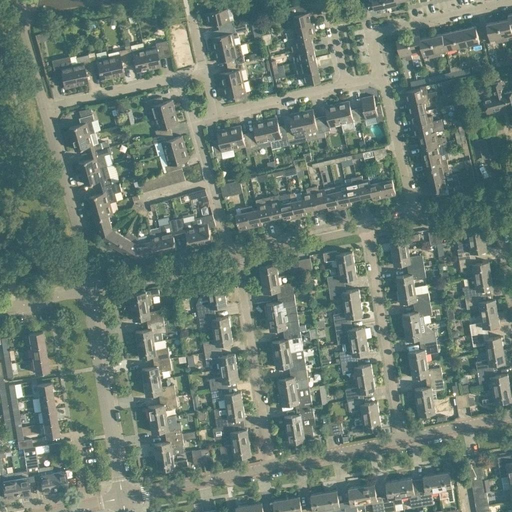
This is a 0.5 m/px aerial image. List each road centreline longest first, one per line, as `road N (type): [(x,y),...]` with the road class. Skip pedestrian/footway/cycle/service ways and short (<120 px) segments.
road 1 (residential): [(400,438),(368,229)]
road 2 (residential): [(266,467),(230,261)]
road 3 (residential): [(121,497),(90,291)]
road 4 (residential): [(90,291),(44,107)]
road 5 (residential): [(380,75),(375,35),(508,0)]
road 6 (residential): [(121,497),(266,467)]
road 7 (residential): [(419,216),(380,75)]
road 8 (residential): [(230,261),(192,120)]
road 9 (residential): [(90,291),(230,261)]
road 10 (residential): [(230,261),(368,229)]
road 11 (residential): [(44,107),(180,77)]
road 12 (residential): [(266,467),(400,438)]
road 13 (residential): [(216,113),(347,83)]
